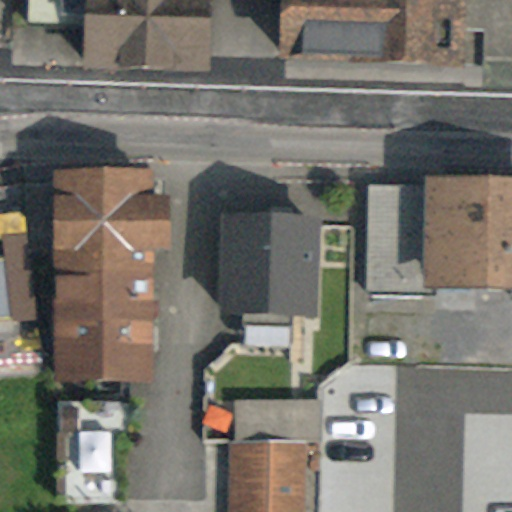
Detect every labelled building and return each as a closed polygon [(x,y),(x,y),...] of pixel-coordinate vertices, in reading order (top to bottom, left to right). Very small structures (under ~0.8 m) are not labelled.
[(213,0),(87,0),(88,80),(214,79),(213,0)] [(462,0),(287,0),(288,78),(462,79),(462,0)] [(146,185),(63,186),(63,282),(147,282),(146,185)] [(511,185),(433,185),(433,281),(511,280),(511,185)] [(309,223),(237,221),(235,307),(307,309),(309,223)] [(147,282),(63,282),(64,379),(147,378),(147,282)] [(296,511),(298,448),(237,447),(235,511),(296,511)]
